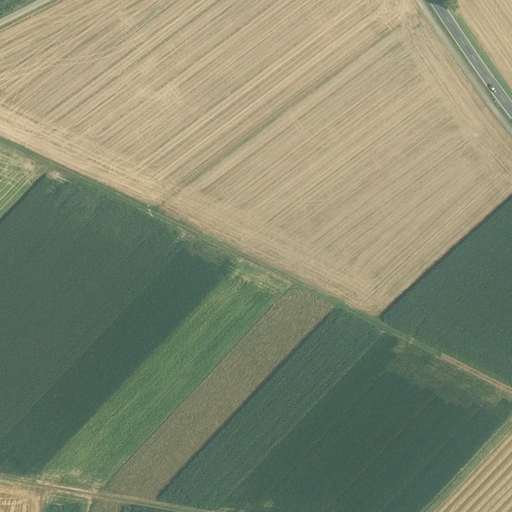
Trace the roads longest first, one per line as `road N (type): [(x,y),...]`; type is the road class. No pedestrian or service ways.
road 1 (track): [(511,391),(0,142)]
road 2 (track): [(0,478),(179,511)]
road 3 (secondary): [(432,0),(511,115)]
road 4 (track): [(511,423),(428,511)]
